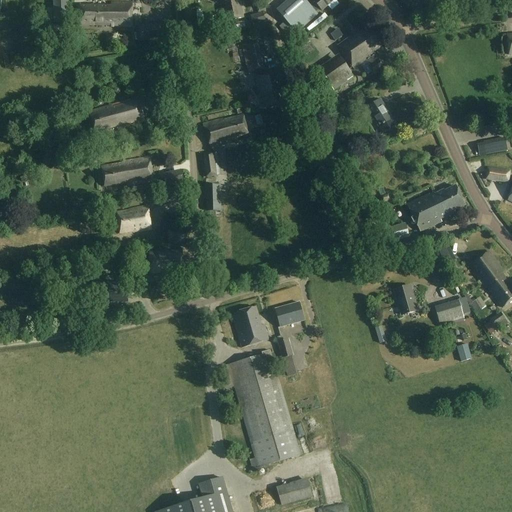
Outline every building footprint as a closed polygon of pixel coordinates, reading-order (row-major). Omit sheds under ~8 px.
[(70,24),(69,0),(53,0),(53,10),(47,11),(47,25),(70,24)] [(221,0),(226,22),(243,18),(239,0),(221,0)] [(318,15),(304,0),(288,0),(276,11),(287,23),(281,28),(291,40),(318,15)] [(334,0),(311,0),(322,12),(334,0)] [(132,4),(111,3),(111,7),(77,6),(77,26),(101,26),(101,27),(132,27),(132,4)] [(327,17),(324,13),(310,25),(313,29),(327,17)] [(264,22),(262,14),(253,17),(255,25),(264,22)] [(165,40),(163,23),(136,26),(138,44),(165,40)] [(384,44),(372,27),(361,35),(357,33),(337,47),(353,70),(366,61),(375,75),(385,68),(374,53),(379,50),(378,49),(384,44)] [(263,71),(257,42),(242,46),(248,74),(263,71)] [(355,77),(339,55),(319,69),(323,75),(316,80),(322,89),(328,84),(333,92),(355,77)] [(283,89),(280,73),(255,78),(262,110),(284,105),(281,89),(283,89)] [(145,123),(138,99),(111,106),(111,107),(88,113),(93,133),(116,127),(118,130),(145,123)] [(396,126),(380,100),(364,110),(368,117),(370,116),(383,135),(396,126)] [(351,121),(359,119),(356,110),(348,113),(351,121)] [(248,134),(243,116),(224,121),(223,119),(203,125),(210,148),(230,143),(229,139),(248,134)] [(508,151),(505,139),(495,141),(497,153),(508,151)] [(224,159),(223,152),(204,155),(207,178),(220,176),(218,160),(224,159)] [(154,182),(150,158),(124,162),(124,164),(101,167),(104,187),(127,183),(128,187),(154,182)] [(511,172),(487,169),(486,181),(509,184),(511,172)] [(184,184),(182,172),(165,175),(167,188),(184,184)] [(221,212),(221,185),(205,186),(205,198),(208,198),(208,212),(221,212)] [(465,207),(455,187),(445,192),(444,190),(436,194),(435,192),(406,206),(420,233),(442,222),(440,220),(455,213),(455,212),(465,207)] [(391,201),(389,194),(380,197),(383,204),(391,201)] [(151,230),(148,206),(131,208),(132,211),(116,213),(119,234),(133,232),(133,233),(151,230)] [(415,235),(412,224),(382,232),(385,244),(415,235)] [(190,243),(189,230),(168,231),(168,244),(190,243)] [(456,261),(449,247),(439,252),(446,266),(456,261)] [(183,275),(182,252),(166,252),(150,252),(150,274),(166,274),(166,275),(183,275)] [(469,266),(483,286),(493,279),(491,276),(497,272),(501,270),(488,252),(469,266)] [(503,273),(501,270),(497,272),(491,276),(493,279),(483,286),(485,289),(487,288),(502,309),(511,301),(511,288),(501,274),(503,273)] [(418,312),(411,287),(395,291),(402,316),(418,312)] [(299,303),(275,310),(280,328),(304,321),(299,303)] [(464,319),(460,304),(436,311),(441,326),(464,319)] [(262,326),(256,307),(232,314),(242,349),(268,341),(264,326),(262,326)] [(508,324),(502,314),(491,321),(497,331),(508,324)] [(295,364),(289,340),(278,343),(284,367),(295,364)] [(467,345),(456,348),(461,363),(472,360),(467,345)] [(300,456),(270,352),(264,353),(264,357),(231,366),(261,467),(300,456)] [(155,511),(231,511),(222,478),(197,485),(201,499),(178,505),(155,511)] [(313,498),(308,480),(277,488),(282,506),(313,498)]
